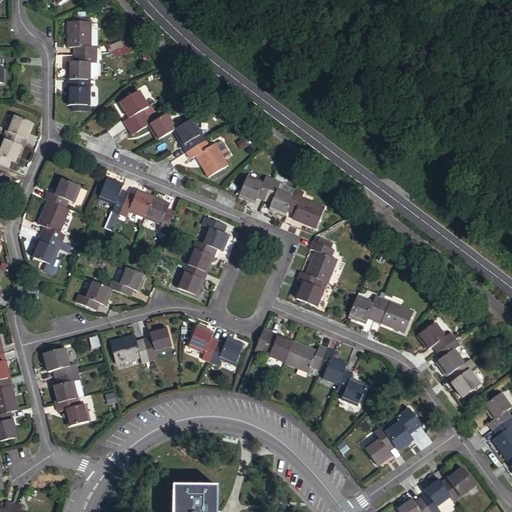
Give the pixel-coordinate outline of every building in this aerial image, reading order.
[(74,40),(74,50),(96,51),(97,42),(89,42),(90,18),(67,17),(66,40),(74,40)] [(108,40),(112,47),(114,46),(120,43),(132,37),(130,32),(114,40),(113,38),(108,40)] [(132,37),(120,43),(123,48),(134,42),(132,37)] [(120,43),(114,46),(116,51),(123,48),(120,43)] [(96,51),(74,50),(73,57),(65,56),(65,75),(87,76),(87,75),(88,59),(96,59),(96,51)] [(96,59),(88,59),(87,75),(98,72),(98,59),(96,59)] [(86,99),(87,76),(65,75),(64,98),(86,99)] [(117,117),(121,123),(140,111),(137,105),(143,101),(133,85),(115,96),(124,112),(117,117)] [(140,111),(121,123),(125,129),(139,121),(149,135),(170,122),(160,107),(144,117),(140,111)] [(0,131),(0,137),(19,146),(29,121),(8,112),(0,131)] [(166,129),(180,150),(200,137),(186,116),(166,129)] [(0,163),(3,156),(12,160),(19,146),(0,137),(0,163)] [(200,137),(180,150),(183,155),(189,152),(203,174),(223,161),(209,140),(204,143),(200,137)] [(156,143),(146,150),(155,163),(165,156),(156,143)] [(108,207),(117,211),(126,189),(116,185),(119,177),(101,169),(91,192),(111,200),(108,207)] [(260,196),(270,173),(265,171),(263,178),(246,171),(236,194),(253,201),(255,194),(260,196)] [(280,178),(270,173),(260,196),(269,200),(266,206),(284,214),(288,207),(295,191),(277,184),(280,178)] [(42,188),(39,196),(46,199),(62,206),(65,199),(72,201),(79,184),(56,174),(49,191),(42,188)] [(128,207),(145,214),(155,192),(137,185),(134,192),(126,189),(117,211),(125,214),(128,207)] [(297,185),(295,191),(288,207),(296,210),(293,217),(315,226),(324,204),(302,194),(305,188),(297,185)] [(155,192),(145,214),(162,221),(159,228),(168,232),(178,210),(169,206),(171,200),(155,192)] [(45,225),(41,234),(64,244),(67,235),(60,232),(69,209),(62,206),(46,199),(36,222),(45,225)] [(198,238),(215,245),(221,247),(228,230),(221,227),(224,219),(202,210),(198,219),(204,222),(198,238)] [(64,244),(41,234),(32,256),(55,265),(64,244)] [(192,236),(182,261),(204,270),(215,245),(198,238),(192,236)] [(318,278),(326,281),(335,258),(327,254),(331,245),(310,237),(306,246),(313,249),(304,272),(318,278)] [(204,270),(182,261),(173,284),(195,293),(204,270)] [(149,271),(126,262),(119,279),(113,276),(109,285),(119,289),(131,294),(134,286),(142,289),(149,271)] [(304,272),(297,269),(294,277),(301,279),(295,295),(316,304),(322,288),(315,285),(318,278),(304,272)] [(119,289),(109,285),(96,279),(90,295),(83,292),(81,299),(104,308),(106,302),(112,304),(119,289)] [(364,312),(371,315),(380,293),(372,290),(369,298),(355,292),(347,313),(361,318),(364,312)] [(380,293),(371,315),(399,326),(408,305),(380,293)] [(435,337),(440,344),(460,329),(454,321),(448,326),(438,312),(419,327),(429,341),(435,337)] [(142,335),(148,358),(156,356),(154,349),(172,345),(166,322),(148,327),(150,333),(142,335)] [(198,358),(208,362),(217,341),(208,337),(210,330),(194,324),(185,345),(201,352),(198,358)] [(252,346),(258,349),(267,328),(261,326),(252,346)] [(258,349),(282,359),(291,339),(267,328),(258,349)] [(460,329),(440,344),(446,351),(440,355),(452,370),(457,366),(471,356),(459,341),(466,336),(460,329)] [(140,360),(148,358),(142,335),(134,337),(132,331),(108,337),(114,359),(138,353),(140,360)] [(217,341),(208,362),(215,365),(218,358),(233,364),(241,343),(226,337),(223,344),(217,341)] [(291,339),(282,359),(303,368),(306,361),(315,365),(324,345),(315,341),(312,348),(291,339)] [(55,374),(79,368),(77,359),(68,361),(64,345),(41,351),(46,368),(53,366),(55,374)] [(324,345),(315,365),(321,368),(319,374),(338,382),(344,368),(346,362),(327,354),(330,347),(324,345)] [(483,359),(477,351),(471,356),(457,366),(463,374),(457,378),(467,392),(487,378),(476,364),(483,359)] [(81,375),(79,368),(55,374),(57,381),(49,383),(54,400),(77,394),(73,377),(81,375)] [(338,382),(334,390),(343,394),(339,402),(355,408),(364,387),(348,380),(352,372),(344,368),(338,382)] [(7,377),(0,378),(0,411),(7,409),(15,407),(7,377)] [(492,418),(497,425),(511,413),(511,403),(511,387),(510,385),(490,400),(499,412),(492,418)] [(78,400),(77,394),(54,400),(55,407),(59,406),(63,423),(88,416),(83,399),(78,400)] [(392,440),(396,445),(409,435),(405,430),(418,420),(403,401),(389,412),(394,417),(382,427),(392,440)] [(7,409),(0,411),(0,438),(14,434),(7,409)] [(511,413),(497,425),(501,430),(495,434),(510,454),(511,453),(511,413)] [(392,440),(382,427),(377,421),(371,426),(376,432),(362,444),(376,462),(390,450),(386,445),(392,440)] [(453,494),(457,499),(477,485),(464,466),(443,480),(453,494)] [(421,496),(432,511),(440,511),(442,511),(437,505),(453,494),(443,480),(439,474),(423,485),(427,491),(421,496)] [(219,511),(220,487),(173,486),(172,511),(219,511)] [(0,511),(9,511),(15,494),(8,492),(5,501),(0,499),(0,511)] [(15,494),(9,511),(43,511),(18,505),(21,496),(15,494)] [(432,511),(421,496),(416,499),(412,494),(398,504),(403,511),(432,511)]
